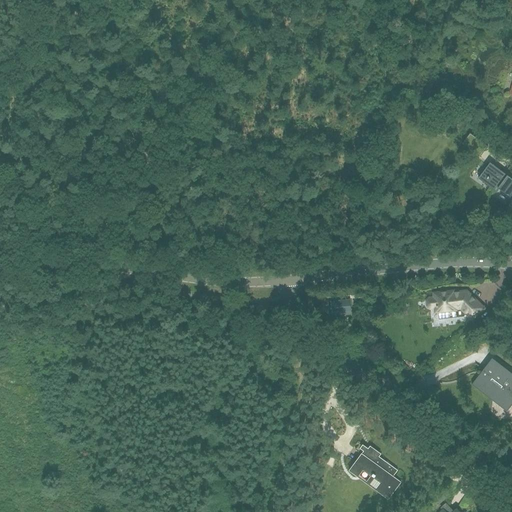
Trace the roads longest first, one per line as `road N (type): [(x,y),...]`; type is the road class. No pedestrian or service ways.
road 1 (residential): [(511,488),(298,323),(288,279)]
road 2 (tertiary): [(288,279),(229,282),(0,249)]
road 3 (tertiary): [(511,265),(288,279)]
road 4 (track): [(269,511),(300,384),(293,317)]
